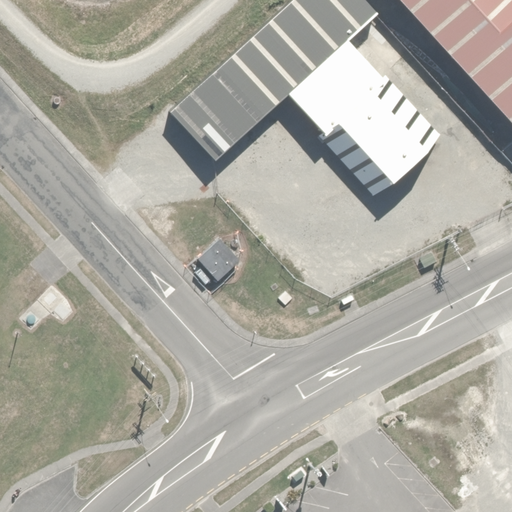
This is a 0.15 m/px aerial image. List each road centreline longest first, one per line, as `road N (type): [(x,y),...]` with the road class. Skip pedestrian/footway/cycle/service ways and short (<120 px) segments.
road 1 (unclassified): [(267,412),(0,122)]
road 2 (tertiary): [(267,412),(511,280)]
road 3 (tertiary): [(128,511),(267,412)]
